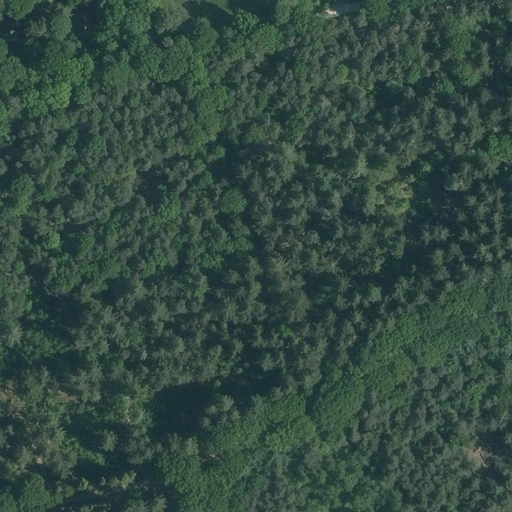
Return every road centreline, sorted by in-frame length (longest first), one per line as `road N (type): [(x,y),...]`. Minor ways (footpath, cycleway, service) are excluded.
road 1 (track): [(172,469),(511,286)]
road 2 (track): [(189,51),(298,410)]
road 3 (track): [(0,101),(189,51)]
road 4 (track): [(189,51),(369,0)]
road 5 (track): [(0,506),(172,469)]
road 6 (track): [(51,502),(0,340)]
road 7 (track): [(442,0),(495,159)]
